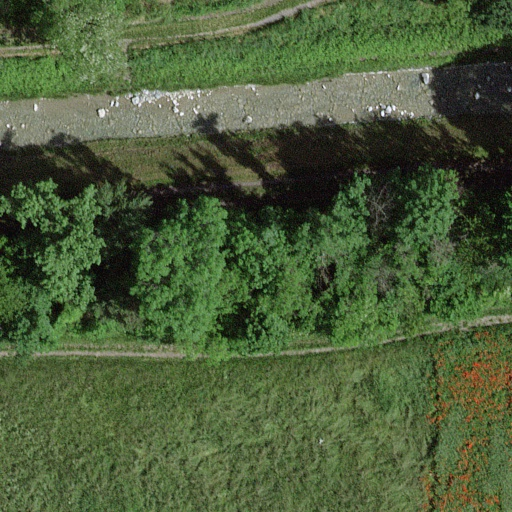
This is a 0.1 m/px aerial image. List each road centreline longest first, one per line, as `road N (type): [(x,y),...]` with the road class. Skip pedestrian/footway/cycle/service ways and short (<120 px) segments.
road 1 (track): [(511,316),(236,352),(0,354)]
road 2 (track): [(511,197),(0,213)]
road 3 (track): [(303,0),(271,14),(0,39)]
